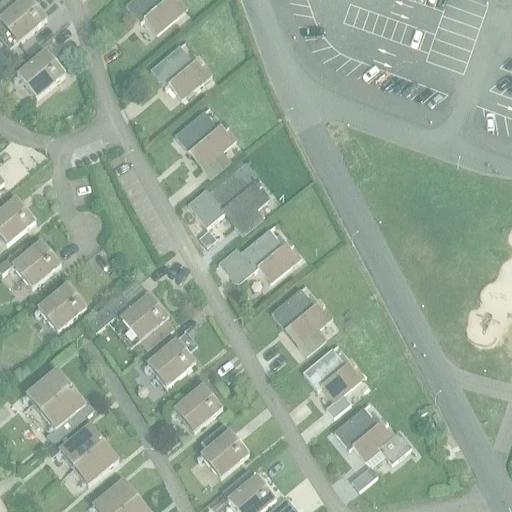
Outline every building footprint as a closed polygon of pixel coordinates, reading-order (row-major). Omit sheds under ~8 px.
[(28,0),(23,4),(20,0),(7,0),(0,6),(0,26),(18,48),(47,23),(28,0)] [(156,38),(187,12),(176,0),(170,0),(169,1),(167,0),(136,0),(125,9),(140,27),(144,24),(156,38)] [(181,104),(211,78),(199,63),(193,67),(179,50),(150,75),(165,93),(169,89),(181,104)] [(36,103),(65,78),(46,55),(17,80),(36,103)] [(230,165),(222,155),(236,143),(223,128),(218,132),(204,116),(174,140),(189,158),(193,155),(204,168),(200,172),(210,182),(230,165)] [(269,202),(257,187),(260,184),(246,167),(209,198),(206,194),(187,209),(206,232),(225,217),(224,216),(227,213),(238,227),(234,230),(242,240),(263,222),(256,213),(269,202)] [(0,242),(6,250),(35,226),(16,203),(0,216),(0,242)] [(270,287),(301,262),(288,246),(283,251),(269,234),(239,258),(235,254),(218,268),(234,288),(239,289),(258,273),(270,287)] [(32,293),(61,269),(42,246),(23,261),(17,254),(0,268),(0,277),(2,279),(13,270),(32,293)] [(57,336),(86,312),(67,289),(38,313),(57,336)] [(326,343),(318,333),(332,321),(319,306),(314,310),(300,293),(271,318),(286,336),(290,332),(301,346),(297,349),(305,360),(326,343)] [(86,326),(95,338),(129,309),(120,298),(86,326)] [(149,299),(120,323),(147,355),(173,332),(166,324),(169,322),(149,299)] [(196,367),(176,344),(170,337),(140,360),(166,392),(196,367)] [(341,400),(364,381),(351,365),(346,370),(332,353),(302,377),(317,395),(321,392),(333,406),(341,400)] [(40,417),(71,391),(57,374),(26,400),(40,417)] [(193,437),(222,413),(203,390),(174,414),(193,437)] [(71,391),(40,417),(55,434),(47,441),(52,447),(53,448),(86,420),(94,414),(86,404),(83,406),(71,391)] [(350,408),(343,399),(326,413),(333,422),(350,408)] [(0,424),(11,416),(9,414),(13,411),(7,403),(3,406),(2,405),(0,407),(0,424)] [(399,437),(395,440),(383,425),(377,429),(364,412),(334,437),(349,455),(353,451),(365,466),(379,454),(391,469),(412,452),(399,437)] [(437,427),(442,425),(437,416),(432,419),(437,427)] [(94,430),(86,420),(53,448),(52,447),(45,454),(51,462),(59,455),(73,473),(104,447),(92,432),(94,430)] [(207,452),(226,437),(220,430),(202,446),(207,452)] [(220,483),(249,458),(230,435),(201,459),(220,483)] [(104,447),(73,473),(88,490),(119,464),(104,447)] [(309,471),(293,478),(303,500),(319,493),(309,471)] [(359,496),(377,481),(370,471),(351,486),(359,496)] [(233,511),(265,511),(276,503),(257,480),(228,505),(233,511)] [(93,511),(126,511),(138,502),(124,485),(93,511)] [(146,511),(138,502),(126,511),(146,511)] [(296,511),(288,502),(275,511),(296,511)] [(217,503),(208,511),(221,511),(224,510),(217,503)]
